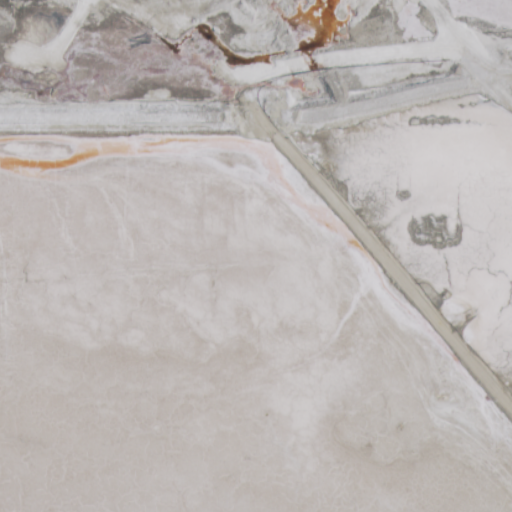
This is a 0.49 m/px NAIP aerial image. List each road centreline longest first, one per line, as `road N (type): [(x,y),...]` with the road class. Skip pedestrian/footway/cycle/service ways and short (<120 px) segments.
road 1 (track): [(511,75),(294,117)]
road 2 (track): [(216,118),(0,120)]
